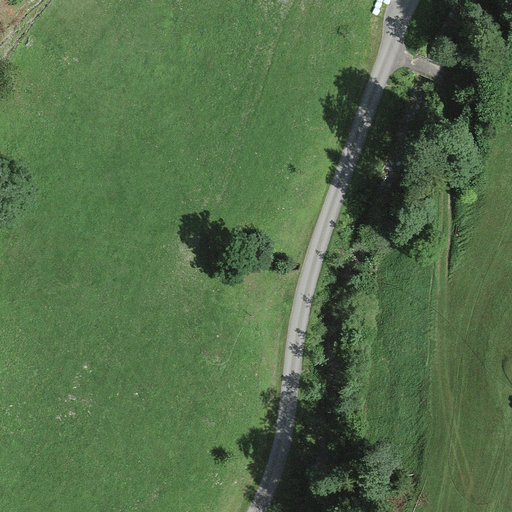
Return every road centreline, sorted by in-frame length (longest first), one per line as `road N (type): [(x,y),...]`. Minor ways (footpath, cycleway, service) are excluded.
road 1 (track): [(410,0),(306,283),(283,439),(257,511)]
road 2 (track): [(388,53),(456,87),(443,383),(457,414),(498,461)]
